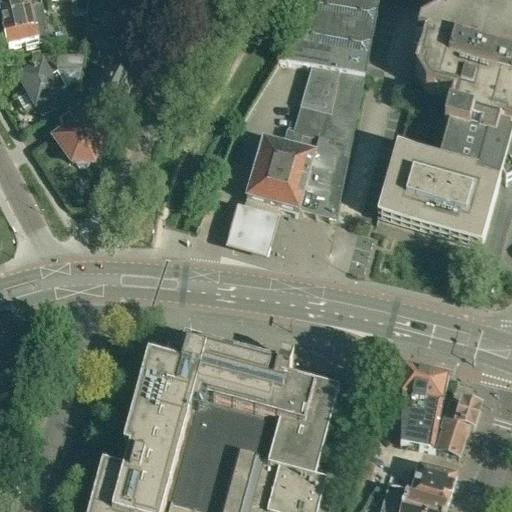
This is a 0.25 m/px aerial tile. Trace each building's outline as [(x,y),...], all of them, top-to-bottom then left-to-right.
[(126,0),(139,7),(133,17),(162,31),(173,8),(156,0),(126,0)] [(297,35),(278,68),(312,75),(295,135),(289,133),(283,153),(263,148),(246,206),(275,215),(299,221),(300,218),(336,227),(361,101),(372,39),(380,0),(384,0),(404,4),(405,0),(317,0),(314,6),(308,16),(302,26),(297,35)] [(508,139),(509,134),(511,134),(511,0),(450,0),(444,22),(439,21),(419,32),(416,41),(424,43),(423,47),(415,45),(411,61),(418,63),(414,76),(424,96),(451,103),(443,131),(448,133),(437,171),(496,187),(499,191),(505,187),(507,186),(510,183),(506,176),(508,175),(510,174),(511,173),(511,140),(511,141),(508,139)] [(38,46),(50,43),(42,9),(30,11),(29,8),(0,14),(4,33),(4,34),(1,37),(3,47),(7,50),(8,53),(26,49),(27,53),(38,49),(38,46)] [(99,32),(124,45),(131,33),(116,26),(118,22),(108,17),(99,32)] [(91,48),(116,61),(123,49),(98,36),(91,48)] [(57,71),(83,72),(83,59),(57,60),(57,71)] [(42,119),(55,111),(51,103),(67,93),(57,77),(49,81),(42,70),(20,83),(36,111),(37,110),(42,119)] [(90,107),(115,121),(117,116),(119,117),(124,108),(122,107),(132,88),(107,75),(105,76),(96,72),(92,82),(101,86),(90,107)] [(73,168),(93,168),(106,143),(75,127),(68,118),(59,124),(63,131),(59,134),(62,138),(55,143),(73,168)] [(496,187),(437,171),(399,160),(381,223),(479,251),(496,187)] [(279,227),(237,216),(230,243),(226,257),(268,268),(272,254),(279,227)] [(292,363),(282,361),(281,361),(280,362),(279,368),(275,383),(266,380),(267,375),(221,363),(210,343),(204,346),(205,347),(201,349),(184,345),(179,362),(168,359),(165,371),(148,366),(123,457),(129,459),(124,477),(103,471),(95,500),(98,500),(95,511),(334,511),(336,507),(322,503),(327,486),(313,482),(329,421),(332,422),(340,394),(290,381),(292,371),(293,366),(293,365),(293,364),(292,363)] [(0,429),(5,427),(0,412),(0,407),(21,400),(21,398),(27,396),(29,392),(30,389),(27,380),(20,377),(14,379),(7,360),(7,359),(7,357),(6,357),(3,356),(0,354),(0,429)] [(439,430),(449,383),(424,376),(423,378),(402,372),(402,391),(400,393),(400,398),(402,399),(401,401),(402,401),(401,450),(434,456),(439,430)] [(473,435),(480,414),(463,409),(461,415),(450,412),(442,436),(444,437),(437,457),(458,464),(468,434),(473,435)] [(410,503),(442,511),(447,511),(456,482),(419,473),(416,481),(412,479),(409,489),(413,491),(410,503)] [(442,511),(410,503),(378,493),(365,511),(442,511)]
